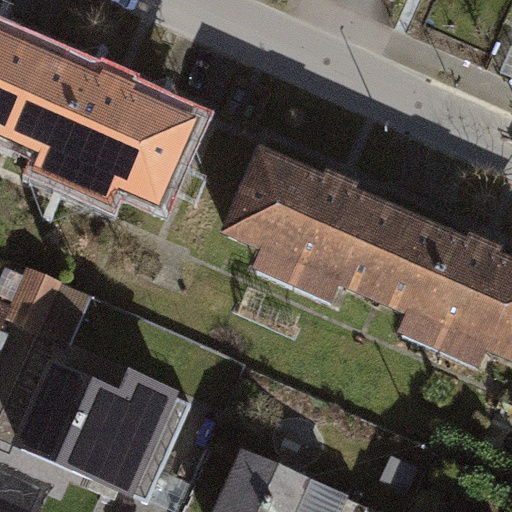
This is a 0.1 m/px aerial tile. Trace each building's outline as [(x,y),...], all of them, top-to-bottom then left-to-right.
[(46,64),(0,43),(0,133),(12,139),(46,64)] [(191,130),(46,64),(12,139),(158,204),(191,130)] [(412,226),(268,163),(235,238),(379,301),(412,226)] [(511,270),(412,226),(379,301),(511,360),(511,270)] [(42,329),(61,285),(32,273),(14,317),(42,329)] [(90,297),(61,285),(42,329),(71,341),(90,297)] [(0,333),(8,315),(0,311),(0,333)] [(126,401),(58,371),(23,451),(150,507),(194,409),(134,382),(126,401)] [(368,511),(244,459),(221,511),(368,511)] [(417,470),(396,460),(386,483),(407,493),(417,470)]
